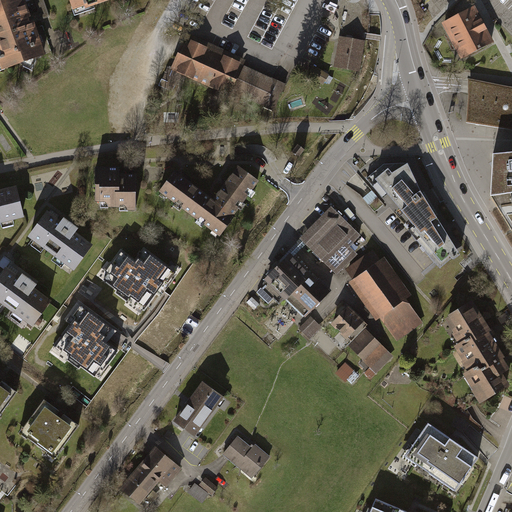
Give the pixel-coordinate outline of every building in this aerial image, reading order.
[(0,0),(0,60),(3,68),(19,63),(25,65),(28,60),(33,62),(36,56),(43,54),(32,23),(29,15),(28,16),(23,1),(21,2),(20,0),(0,0)] [(34,0),(39,11),(29,15),(32,23),(49,18),(43,0),(34,0)] [(71,0),(74,8),(85,4),(86,7),(106,0),(71,0)] [(491,42),(473,6),(441,22),(459,58),(491,42)] [(342,38),(337,67),(358,71),(363,41),(342,38)] [(187,40),(174,68),(228,93),(241,65),(187,40)] [(244,66),(233,91),(273,109),(284,84),(244,66)] [(511,122),(511,87),(467,79),(467,86),(468,95),(465,123),(497,127),(498,120),(511,122)] [(298,146),(292,153),(300,159),(306,151),(298,146)] [(511,151),(492,153),(488,196),(511,233),(511,151)] [(385,165),(368,178),(383,197),(388,193),(415,225),(410,230),(440,264),(457,250),(421,195),(407,164),(385,165)] [(257,181),(239,167),(226,185),(214,201),(232,215),(257,181)] [(95,169),(96,210),(121,210),(121,213),(137,213),(136,175),(121,175),(121,168),(95,169)] [(189,213),(203,193),(175,173),(161,192),(189,213)] [(14,186),(0,188),(0,224),(22,219),(14,186)] [(219,236),(234,216),(232,215),(214,201),(203,193),(189,213),(219,236)] [(346,246),(357,235),(329,207),(298,238),(332,272),(352,252),(346,246)] [(90,245),(45,211),(26,237),(71,271),(90,245)] [(176,271),(145,248),(135,261),(121,250),(106,270),(109,273),(104,280),(119,290),(117,292),(136,306),(138,303),(145,308),(166,280),(168,282),(176,271)] [(414,315),(371,250),(345,269),(389,332),(414,315)] [(285,299),(309,274),(288,252),(262,279),(266,283),(256,293),(266,303),(271,297),(277,302),(282,297),(285,299)] [(472,261),(468,257),(461,264),(465,267),(472,261)] [(50,300),(5,267),(0,274),(0,302),(31,325),(50,300)] [(327,291),(309,274),(285,299),(303,317),(327,291)] [(451,351),(466,378),(462,380),(475,404),(477,408),(511,391),(505,377),(511,373),(503,362),(505,360),(490,336),(491,333),(473,304),(442,324),(457,348),(451,351)] [(104,340),(114,328),(82,305),(74,315),(77,317),(56,345),(63,350),(61,353),(79,367),(81,365),(95,375),(100,368),(104,371),(118,350),(104,340)] [(392,357),(349,313),(333,329),(372,369),(376,373),(392,357)] [(299,327),(311,339),(323,327),(312,315),(299,327)] [(337,372),(348,381),(357,371),(347,362),(337,372)] [(0,415),(17,392),(2,380),(0,382),(0,415)] [(224,397),(202,382),(173,422),(195,437),(224,397)] [(48,454),(55,460),(80,425),(64,414),(62,418),(57,415),(60,411),(45,400),(25,427),(34,433),(31,437),(50,451),(48,454)] [(91,411),(105,422),(114,411),(100,400),(91,411)] [(478,454),(429,421),(419,436),(405,456),(455,489),(478,454)] [(238,436),(223,455),(226,457),(252,479),(270,457),(255,444),(252,447),(238,436)] [(165,487),(181,468),(155,446),(145,458),(119,489),(139,505),(143,500),(159,482),(165,487)] [(206,478),(199,485),(212,495),(218,488),(206,478)] [(209,494),(195,483),(188,492),(202,504),(209,494)] [(408,511),(377,498),(370,511),(408,511)]
